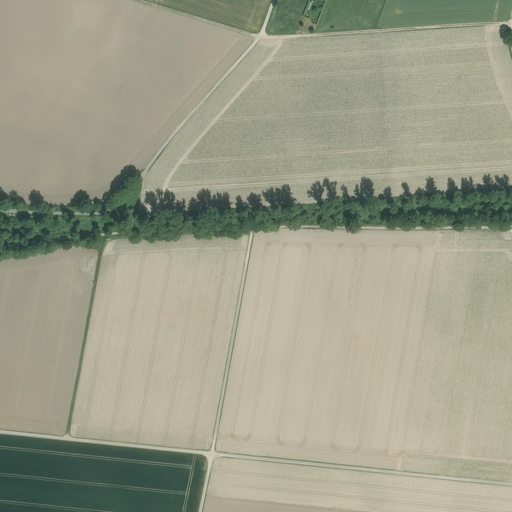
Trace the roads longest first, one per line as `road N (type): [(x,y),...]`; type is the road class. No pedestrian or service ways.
road 1 (track): [(0,431),(511,484)]
road 2 (track): [(135,0),(264,37),(511,23)]
road 3 (unclassified): [(274,0),(259,36),(119,206),(98,213),(0,210)]
road 4 (unclassified): [(252,227),(511,227)]
road 5 (unclassified): [(0,247),(252,227)]
road 6 (unclassified): [(252,227),(212,454)]
